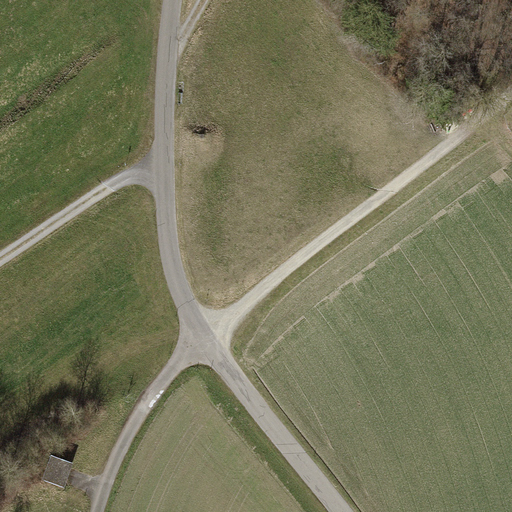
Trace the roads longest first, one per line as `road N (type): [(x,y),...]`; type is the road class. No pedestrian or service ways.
road 1 (unclassified): [(341,511),(192,315),(173,265),(163,179),(177,0)]
road 2 (track): [(511,88),(209,338)]
road 3 (track): [(108,511),(135,431),(209,338)]
road 4 (track): [(0,266),(132,180),(163,179)]
